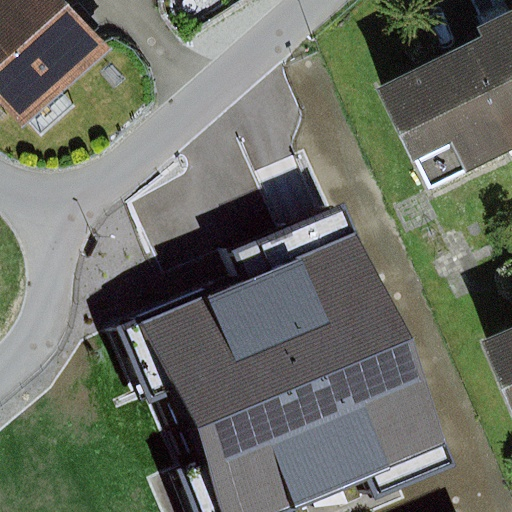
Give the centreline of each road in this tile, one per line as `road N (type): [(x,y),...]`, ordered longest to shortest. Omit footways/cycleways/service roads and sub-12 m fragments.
road 1 (residential): [(325,0),(118,175),(46,215)]
road 2 (residential): [(0,369),(54,321),(46,215)]
